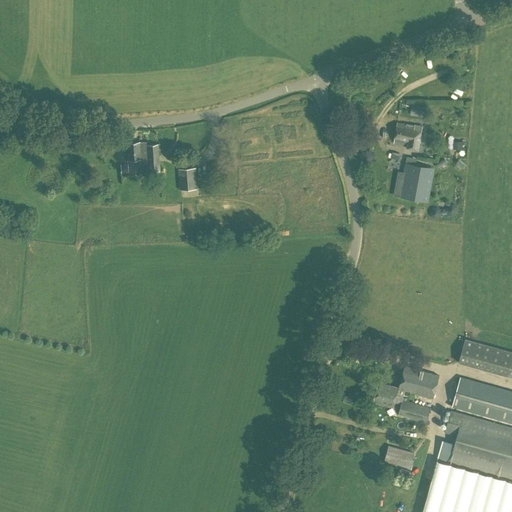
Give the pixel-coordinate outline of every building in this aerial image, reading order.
[(406,124),(398,123),(394,143),(406,146),(406,148),(418,150),(423,127),(406,124)] [(147,145),(147,142),(126,143),(126,160),(139,159),(139,165),(147,165),(147,172),(158,171),(157,145),(147,145)] [(422,201),(429,167),(404,162),(398,197),(422,201)] [(121,173),(129,173),(128,164),(120,165),(121,173)] [(181,191),(196,190),(195,170),(180,171),(181,191)] [(447,213),(451,215),(456,214),(458,210),(458,206),(454,203),(449,204),(447,206),(440,208),(437,206),(432,207),(430,211),(431,216),(434,219),(439,218),(442,213),(447,213)] [(511,377),(511,352),(466,339),(459,362),(511,377)] [(433,399),(440,376),(405,366),(399,388),(379,382),(374,402),(394,408),(395,402),(402,404),(398,415),(426,423),(431,408),(403,400),(405,391),(433,399)] [(511,422),(511,391),(460,377),(452,406),(511,422)] [(442,406),(444,412),(450,409),(448,403),(442,406)] [(511,481),(511,427),(451,410),(444,432),(450,434),(449,436),(456,438),(449,463),(511,481)] [(410,469),(414,453),(389,446),(385,462),(410,469)] [(410,470),(401,468),(399,476),(407,478),(410,470)]
